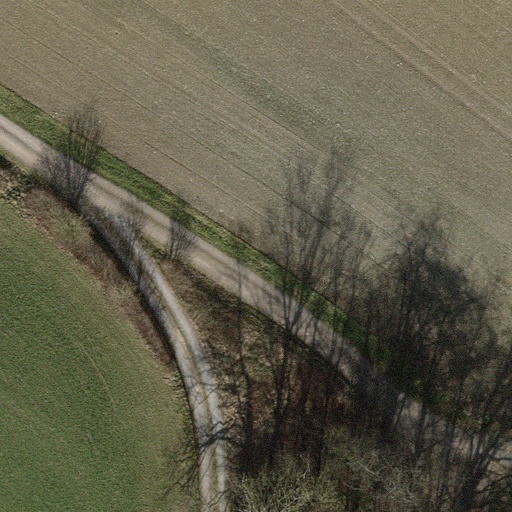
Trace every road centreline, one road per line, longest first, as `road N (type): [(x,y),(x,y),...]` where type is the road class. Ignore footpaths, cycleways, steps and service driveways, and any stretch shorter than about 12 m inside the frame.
road 1 (track): [(458,457),(268,296),(0,137)]
road 2 (track): [(99,200),(182,317),(217,444),(226,511)]
